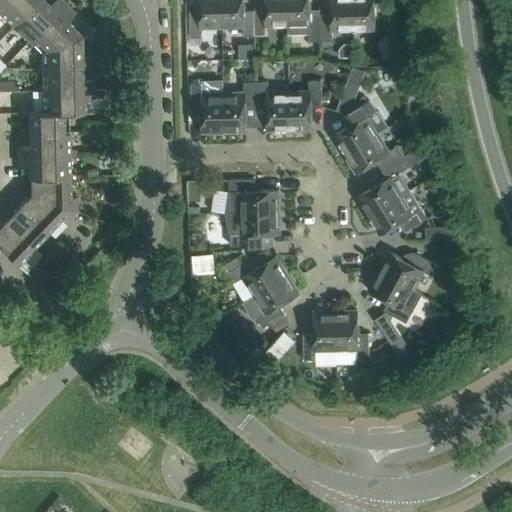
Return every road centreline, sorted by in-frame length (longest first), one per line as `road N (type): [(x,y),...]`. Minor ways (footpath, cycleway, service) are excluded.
road 1 (residential): [(117,313),(300,468),(367,491)]
road 2 (residential): [(367,450),(314,437),(136,284)]
road 3 (secondary): [(460,0),(465,58),(511,214)]
road 4 (residential): [(328,230),(304,172),(282,163),(151,166)]
road 5 (residential): [(511,393),(448,434),(367,450)]
road 6 (unclassified): [(367,491),(423,487),(511,441)]
road 7 (unclassified): [(151,166),(150,15)]
road 8 (residential): [(0,437),(86,348)]
